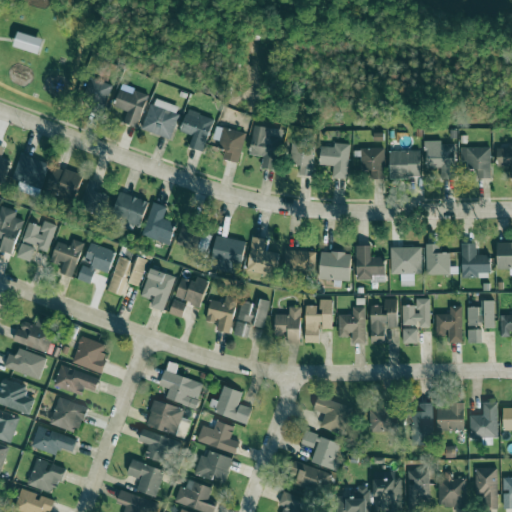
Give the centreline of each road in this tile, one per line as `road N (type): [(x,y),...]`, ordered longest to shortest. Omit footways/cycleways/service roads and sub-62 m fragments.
road 1 (residential): [(0,109),(263,201),(338,212),(511,209)]
road 2 (residential): [(0,277),(200,353),(268,370),(511,371)]
road 3 (residential): [(86,511),(151,334)]
road 4 (residential): [(246,511),(303,373)]
